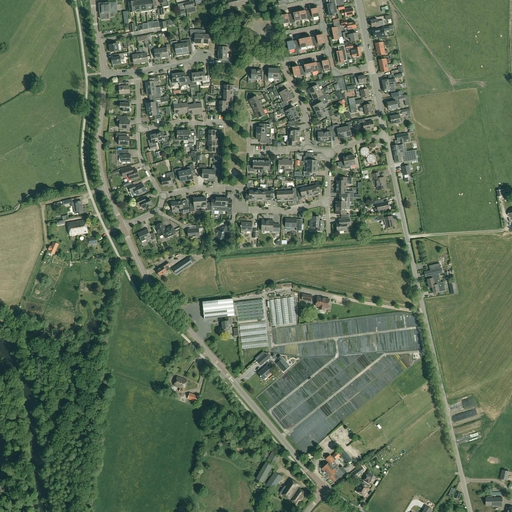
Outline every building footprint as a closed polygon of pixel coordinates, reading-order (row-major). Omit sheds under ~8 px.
[(180,10),(186,9),(194,7),(192,0),(189,0),(190,2),(184,3),(184,4),(179,5),(180,10)] [(227,0),(230,8),(248,4),(247,0),(227,0)] [(334,0),(328,0),(330,4),(327,5),(329,11),(328,12),(328,16),(330,16),(330,17),(335,16),(334,14),(338,14),(334,0)] [(106,15),(107,15),(107,14),(114,13),(117,13),(116,2),(99,4),(100,14),(106,14),(106,15)] [(409,15),(400,3),(395,7),(404,19),(409,15)] [(312,10),(308,10),(310,19),(312,19),(313,18),(319,17),(317,7),(311,8),(312,10)] [(345,12),(342,13),(343,15),(346,15),(346,17),(354,16),(353,8),(345,10),(345,12)] [(308,20),(310,19),(308,10),(305,11),(305,10),(299,11),(301,20),(307,19),(308,20)] [(295,22),(301,20),(299,11),(294,12),(294,13),(291,14),(292,23),(295,23),(295,22)] [(292,23),(291,14),(287,15),(287,13),(281,15),(283,25),(284,25),(284,24),(289,23),(290,24),(292,23)] [(347,20),(341,21),(342,27),(347,26),(348,30),(356,28),(355,22),(351,23),(350,22),(347,23),(347,20)] [(339,22),(334,23),(335,28),(332,29),(333,35),(332,35),(333,40),(334,40),(339,39),(339,38),(342,37),(339,22)] [(390,30),(389,26),(379,28),(380,30),(373,32),(374,38),(385,36),(384,31),(390,30)] [(348,32),(343,33),(344,39),(351,38),(351,42),(359,41),(357,33),(349,35),(348,32)] [(314,37),(316,46),(318,45),(319,44),(324,43),(324,44),(325,44),(323,34),(317,35),(317,36),(314,37)] [(314,46),(316,46),(314,37),(311,38),(310,36),(305,37),(307,47),(313,46),(314,46)] [(296,41),(298,50),(300,49),(301,48),(307,47),(305,37),(299,38),(299,40),(296,41)] [(185,43),(181,44),(183,55),(189,54),(189,50),(192,50),(190,40),(187,40),(184,41),(185,43)] [(298,50),(296,41),(293,41),(293,40),(287,41),(289,51),(295,49),(296,50),(298,50)] [(183,55),(181,44),(178,45),(177,42),(171,43),(173,53),(176,52),(177,56),(183,55)] [(119,51),(118,44),(110,45),(111,52),(119,51)] [(161,49),(162,58),(168,57),(168,53),(170,53),(169,44),(166,45),(167,48),(161,49)] [(218,53),(228,54),(228,47),(231,47),(231,45),(223,44),(223,47),(219,47),(218,53)] [(162,58),(161,49),(154,49),(154,46),(151,46),(152,54),(155,54),(156,59),(162,58)] [(344,46),(338,47),(339,52),(337,52),(338,59),(337,59),(338,63),(339,63),(339,64),(344,63),(344,61),(347,61),(344,46)] [(353,57),(357,56),(357,57),(362,56),(360,48),(355,49),(351,50),(353,57)] [(385,51),(384,48),(377,50),(378,56),(385,55),(385,54),(388,54),(387,50),(385,51)] [(140,51),(141,63),(148,62),(147,54),(145,54),(144,49),(139,50),(140,51)] [(134,64),(141,63),(140,51),(137,52),(137,55),(133,56),(134,64)] [(115,55),(116,58),(112,58),(113,65),(122,64),(121,60),(124,60),(123,53),(115,55)] [(227,57),(228,54),(218,53),(218,59),(223,60),(223,63),(230,63),(230,60),(230,58),(227,57)] [(330,71),(328,59),(322,60),(322,62),(319,62),(321,71),(325,71),(325,72),(330,71)] [(316,62),(310,63),(312,72),(318,71),(319,72),(321,71),(319,62),(316,63),(316,62)] [(302,66),(303,75),(306,75),(306,74),(312,72),(310,63),(305,64),(305,65),(302,66)] [(303,75),(302,66),(298,67),(298,65),(292,67),(294,77),(295,77),(295,76),(300,75),(301,76),(303,75)] [(390,65),(380,67),(381,73),(389,72),(388,71),(391,70),(390,65)] [(266,75),(265,81),(268,81),(269,81),(273,81),(274,81),(274,79),(274,69),(269,69),(269,71),(266,71),(265,75),(266,75)] [(252,80),(257,80),(257,70),(252,70),(252,75),(249,75),(248,81),(252,81),(252,80)] [(262,81),(265,81),(266,75),(265,75),(262,75),(263,70),(257,70),(257,80),(262,80),(262,81)] [(205,72),(198,73),(199,81),(203,81),(203,86),(210,85),(209,78),(206,78),(205,72)] [(185,73),(179,74),(180,83),(184,82),(184,86),(190,85),(190,81),(189,78),(186,79),(185,73)] [(199,81),(198,73),(192,74),(193,80),(190,81),(190,85),(191,88),(197,87),(196,82),(199,81)] [(381,81),(382,86),(389,84),(391,84),(394,83),(397,83),(396,81),(395,81),(394,78),(403,77),(404,76),(404,73),(402,73),(399,74),(392,75),(388,76),(389,79),(381,81)] [(176,84),(180,83),(179,74),(172,75),(173,81),(170,81),(170,87),(176,87),(176,84)] [(358,77),(355,78),(356,84),(356,85),(360,85),(360,84),(363,83),(363,84),(367,83),(366,81),(365,76),(358,77)] [(146,79),(147,89),(156,88),(155,84),(158,84),(157,81),(159,81),(159,78),(152,79),(146,79)] [(320,90),(318,87),(321,86),(319,81),(312,85),(314,87),(309,90),(311,95),(320,90)] [(130,94),(129,83),(116,84),(117,90),(120,90),(120,94),(130,94)] [(382,86),(384,92),(390,90),(391,92),(396,91),(394,83),(391,84),(389,84),(382,86)] [(156,88),(147,89),(148,95),(154,95),(154,98),(161,97),(161,93),(159,94),(158,91),(156,91),(156,88)] [(320,90),(311,95),(312,96),(312,97),(311,98),(312,99),(313,100),(314,99),(314,100),(319,97),(320,100),(327,96),(325,92),(326,92),(326,91),(324,88),(320,90)] [(356,90),(357,95),(362,94),(363,98),(369,97),(368,90),(363,91),(362,88),(356,90)] [(282,98),(290,94),(288,89),(282,92),(281,89),(274,92),(276,97),(280,95),(282,98)] [(335,93),(337,96),(340,100),(344,98),(339,91),(335,93)] [(293,99),(290,94),(282,98),(284,102),(280,104),(282,108),(289,105),(287,102),(293,99)] [(249,100),(251,105),(259,101),(257,96),(249,100)] [(313,107),(317,113),(325,109),(323,105),(327,103),(329,102),(328,100),(329,100),(327,96),(320,100),(318,101),(320,103),(313,107)] [(350,106),(356,105),(364,103),(363,99),(355,101),(355,98),(354,98),(354,97),(349,98),(349,99),(348,99),(350,106)] [(148,110),(159,109),(158,106),(156,106),(155,103),(161,102),(161,98),(154,99),(154,103),(147,104),(148,110)] [(129,100),(126,100),(124,100),(124,103),(121,103),(120,108),(123,108),(123,112),(130,112),(130,103),(129,103),(129,100)] [(261,106),(259,101),(251,105),(253,109),(261,106)] [(398,108),(396,101),(388,103),(389,110),(398,108)] [(179,115),(182,114),(181,103),(179,103),(180,104),(174,105),(175,114),(179,113),(179,115)] [(196,115),(194,103),(193,103),(193,104),(188,105),(188,103),(187,103),(189,112),(189,114),(193,114),(193,115),(196,115)] [(194,103),(196,115),(199,114),(199,113),(203,112),(202,103),(196,104),(196,103),(194,103)] [(365,114),(372,113),(371,104),(364,106),(364,107),(359,108),(360,112),(365,111),(365,114)] [(261,106),(253,109),(256,114),(263,110),(261,106)] [(288,117),(297,113),(294,107),(288,110),(287,107),(282,109),(280,110),(280,111),(281,113),(281,112),(282,113),(283,113),(284,115),(287,114),(288,117)] [(159,114),(159,109),(148,110),(149,117),(155,116),(155,120),(162,118),(161,114),(159,114)] [(325,109),(317,113),(320,119),(326,116),(328,118),(334,115),(331,110),(327,112),(325,109)] [(263,110),(256,114),(258,119),(266,115),(263,110)] [(288,122),(290,127),(295,126),(298,125),(295,121),(300,119),(297,113),(288,117),(290,121),(288,122)] [(401,122),(401,121),(402,121),(402,119),(401,118),(400,119),(399,115),(390,117),(392,124),(401,122)] [(130,129),(130,121),(125,121),(125,117),(118,117),(117,121),(120,121),(120,128),(130,129)] [(374,128),(373,121),(366,122),(365,119),(358,120),(359,124),(363,123),(364,130),(374,128)] [(347,127),(343,128),(345,137),(352,136),(351,130),(354,129),(352,122),(346,123),(347,127)] [(257,133),(271,134),(271,125),(260,124),(259,128),(257,127),(257,133)] [(333,128),(334,135),(335,135),(334,133),(338,132),(339,138),(345,137),(343,128),(340,128),(339,124),(333,126),(333,128)] [(295,126),(290,127),(290,128),(288,128),(288,136),(290,136),(300,137),(300,131),(295,131),(295,126)] [(325,142),(324,132),(321,132),(321,128),(316,128),(315,136),(318,136),(319,142),(325,142)] [(324,132),(325,142),(332,142),(331,135),(334,135),(333,128),(327,128),(328,132),(324,132)] [(179,140),(184,140),(184,130),(182,130),(182,131),(177,131),(178,136),(174,136),(174,145),(179,145),(179,140)] [(195,145),(196,136),(190,136),(190,131),(187,131),(187,130),(184,130),(184,140),(184,144),(189,143),(189,145),(195,145)] [(157,134),(159,142),(162,141),(163,147),(170,145),(168,137),(165,138),(163,132),(157,134)] [(271,137),(271,134),(257,133),(257,140),(263,140),(263,143),(271,144),(271,140),(269,140),(270,137),(271,137)] [(392,146),(394,154),(403,152),(402,150),(406,149),(404,139),(409,138),(407,133),(397,135),(398,141),(400,140),(401,145),(392,146)] [(129,145),(130,137),(124,137),(124,134),(117,134),(116,140),(120,140),(119,145),(129,145)] [(156,143),(159,142),(157,134),(151,136),(152,142),(149,143),(151,150),(157,148),(156,143)] [(300,137),(290,136),(288,136),(287,146),(295,146),(296,142),(300,142),(300,137)] [(371,155),(370,155),(369,153),(369,152),(369,151),(369,150),(368,149),(367,148),(366,148),(365,147),(364,148),(363,148),(362,148),(362,149),(361,149),(361,150),(360,151),(361,153),(361,154),(361,155),(362,155),(363,156),(364,156),(365,156),(367,158),(367,159),(367,160),(367,161),(368,162),(369,163),(370,163),(371,163),(372,163),(373,163),(374,162),(375,161),(375,160),(375,159),(375,158),(375,157),(374,156),(373,155),(372,155),(371,155)] [(131,162),(131,155),(124,155),(124,150),(117,150),(117,155),(119,155),(119,161),(122,161),(122,162),(131,162)] [(403,152),(394,154),(396,162),(402,161),(403,163),(418,161),(416,152),(416,150),(403,153),(403,152)] [(307,157),(304,157),(304,163),(307,163),(307,166),(317,167),(317,161),(310,161),(310,157),(314,157),(314,153),(307,153),(307,157)] [(354,155),(348,156),(351,168),(351,169),(356,168),(357,168),(360,168),(358,159),(355,159),(354,155)] [(351,168),(348,156),(343,157),(344,161),(341,162),(342,168),(346,168),(346,169),(351,168)] [(255,170),(258,170),(259,160),(253,160),(253,166),(248,166),(247,172),(253,172),(255,172),(255,170)] [(269,160),(264,160),(264,170),(269,170),(269,173),(272,173),(272,167),(269,166),(269,160)] [(185,171),(187,181),(194,179),(192,173),(196,172),(194,164),(190,165),(190,166),(188,167),(188,170),(185,171)] [(202,178),(209,178),(209,170),(206,170),(206,165),(200,165),(199,172),(203,172),(202,178)] [(209,170),(209,178),(215,179),(216,173),(219,173),(220,166),(213,165),(213,170),(209,170)] [(317,173),(317,167),(307,166),(307,172),(304,172),(304,176),(310,176),(310,172),(317,173)] [(139,177),(136,169),(133,170),(132,167),(121,170),(123,176),(125,176),(126,177),(129,176),(130,180),(139,177)] [(181,182),(187,181),(185,171),(182,172),(181,168),(175,170),(176,177),(179,176),(181,182)] [(175,178),(174,172),(167,174),(167,178),(162,179),(163,186),(173,184),(172,181),(171,181),(171,179),(175,178)] [(386,189),(385,182),(384,178),(380,178),(379,173),(372,174),(373,178),(374,178),(375,179),(374,180),(374,184),(377,183),(378,190),(386,189)] [(337,181),(337,187),(346,188),(346,184),(352,184),(352,178),(340,177),(339,181),(337,181)] [(315,182),(310,184),(310,187),(311,187),(313,196),(318,195),(318,193),(321,193),(320,189),(318,183),(316,183),(315,182)] [(134,191),(135,192),(137,195),(146,191),(143,184),(135,187),(134,184),(128,187),(131,192),(134,191)] [(297,187),(298,194),(301,193),(303,199),(307,198),(305,188),(306,188),(305,186),(305,185),(302,185),(300,186),(297,187)] [(339,194),(339,198),(350,198),(351,198),(351,191),(346,191),(346,188),(337,187),(337,194),(339,194)] [(267,188),(266,188),(266,201),(271,201),(271,199),(274,199),(274,189),(274,188),(271,188),(271,189),(270,189),(270,191),(269,191),(267,188)] [(297,195),(296,189),(293,189),(293,188),(287,188),(287,191),(288,191),(288,201),(294,201),(293,195),(297,195)] [(283,201),(282,192),(277,192),(277,190),(274,190),(274,196),(277,196),(278,202),(283,201)] [(255,201),(255,191),(249,191),(249,194),(247,194),(246,201),(255,201)] [(144,208),(144,210),(153,206),(151,201),(150,201),(149,198),(144,201),(142,198),(136,200),(138,206),(141,204),(143,208),(144,208)] [(200,209),(199,198),(194,199),(194,205),(190,206),(191,212),(195,212),(194,209),(200,209)] [(206,198),(199,198),(200,209),(207,208),(207,211),(211,210),(211,204),(207,204),(206,198)] [(222,211),(222,198),(216,198),(216,204),(212,204),(212,211),(222,211)] [(222,198),(222,211),(232,212),(232,205),(228,205),(228,198),(222,198)] [(350,198),(339,198),(339,202),(336,202),(336,208),(346,208),(349,208),(350,198)] [(374,201),(375,205),(377,205),(378,211),(389,209),(388,202),(384,203),(383,199),(374,201)] [(76,214),(83,212),(82,201),(74,203),(76,214)] [(178,209),(179,209),(181,210),(181,213),(189,212),(188,205),(184,206),(183,205),(182,201),(172,203),(173,211),(178,211),(178,209)] [(346,208),(336,208),(336,214),(343,214),(343,218),(350,218),(350,214),(346,214),(346,208)] [(377,216),(378,221),(385,219),(387,228),(394,227),(392,216),(383,218),(383,215),(377,216)] [(310,221),(310,227),(318,228),(318,231),(323,231),(323,224),(319,224),(319,221),(319,217),(311,217),(311,221),(310,221)] [(302,220),(286,219),(285,227),(297,228),(297,231),(302,231),(302,220)] [(350,223),(350,219),(339,220),(339,224),(337,224),(337,231),(347,230),(347,226),(350,226),(350,223)] [(86,220),(77,222),(77,225),(75,226),(77,235),(88,233),(86,220)] [(280,231),(280,225),(273,224),(273,220),(269,220),(269,221),(262,221),(262,231),(280,231)] [(77,225),(77,222),(68,223),(70,236),(77,235),(75,226),(77,225)] [(241,232),(252,232),(253,222),(241,222),(241,232)] [(157,225),(157,226),(155,227),(160,236),(163,235),(164,238),(165,237),(165,238),(176,233),(172,226),(165,229),(163,223),(161,224),(160,223),(159,223),(158,224),(157,224),(157,225)] [(199,237),(199,229),(202,229),(202,225),(195,225),(195,229),(188,230),(189,238),(199,237)] [(231,236),(226,225),(218,228),(217,225),(210,228),(213,235),(217,233),(220,241),(231,236)] [(153,240),(156,239),(154,233),(150,235),(148,229),(138,234),(141,242),(151,237),(153,240)] [(88,238),(90,245),(92,245),(92,246),(97,245),(97,244),(98,244),(97,237),(88,238)] [(54,254),(59,244),(53,242),(51,247),(50,246),(48,250),(50,250),(49,252),(54,254)] [(211,260),(198,261),(199,269),(212,268),(211,260)] [(198,261),(186,262),(186,270),(199,269),(198,261)] [(170,269),(168,266),(170,265),(168,262),(160,268),(156,271),(160,276),(170,269)] [(430,279),(427,280),(429,288),(432,287),(432,286),(434,285),(437,285),(437,284),(440,283),(438,274),(443,273),(442,268),(441,269),(440,267),(439,263),(429,266),(430,269),(431,271),(432,276),(432,279),(430,279)] [(449,283),(451,295),(457,293),(455,282),(449,283)] [(434,285),(432,286),(432,287),(434,293),(439,292),(442,291),(446,290),(444,283),(440,283),(437,284),(437,285),(434,285)] [(324,310),(325,308),(328,308),(330,299),(318,297),(316,306),(319,307),(319,309),(324,310)] [(272,300),(273,326),(299,325),(298,313),(295,313),(294,306),(295,306),(294,298),(272,300)] [(232,299),(202,302),(204,319),(208,319),(232,316),(238,316),(239,322),(265,319),(263,300),(233,303),(232,299)] [(230,329),(229,324),(233,324),(232,317),(225,318),(226,321),(222,322),(223,329),(230,329)] [(245,349),(270,346),(268,324),(252,325),(253,331),(248,331),(248,336),(244,337),(245,349)] [(270,358),(266,353),(257,361),(261,366),(270,358)] [(279,361),(276,363),(284,372),(290,367),(281,356),(278,359),(279,361)] [(273,371),(268,365),(258,374),(263,380),(273,371)] [(184,389),(187,381),(177,377),(174,386),(182,389),(180,389),(179,392),(182,393),(184,390),(183,390),(184,389)] [(190,393),(188,399),(196,402),(198,396),(190,393)] [(480,406),(478,400),(464,403),(465,410),(480,406)] [(332,437),(323,443),(327,448),(335,442),(332,437)] [(337,452),(340,456),(347,463),(351,459),(343,449),(342,450),(341,449),(337,452)] [(256,479),(263,483),(279,455),(272,451),(266,462),(256,479)] [(340,456),(337,452),(332,457),(330,455),(326,459),(329,463),(322,469),(324,472),(324,473),(325,474),(325,473),(330,478),(329,478),(333,483),(347,472),(342,466),(340,468),(334,462),(340,456)] [(362,473),(358,469),(348,477),(352,481),(362,473)] [(500,479),(507,481),(509,472),(502,470),(500,479)] [(265,487),(272,492),(282,477),(275,472),(265,487)] [(364,481),(362,484),(359,488),(358,488),(357,490),(358,491),(357,492),(364,496),(369,488),(367,487),(369,484),(372,479),(371,479),(374,475),(368,472),(366,475),(363,480),(364,481)] [(298,505),(306,494),(298,488),(300,486),(290,479),(281,493),(298,505)] [(502,497),(493,498),(492,496),(487,496),(487,498),(485,498),(485,506),(503,506),(502,497)]
